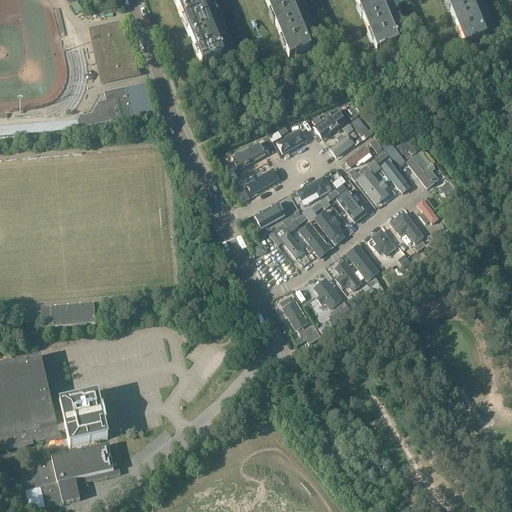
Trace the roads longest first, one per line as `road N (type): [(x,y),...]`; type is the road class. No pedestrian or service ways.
road 1 (unclassified): [(225,226),(176,127),(132,0)]
road 2 (residential): [(259,299),(301,280),(416,190)]
road 3 (unclassified): [(365,511),(297,379)]
